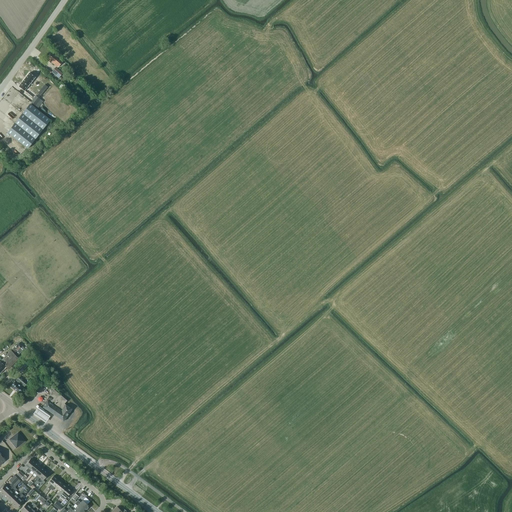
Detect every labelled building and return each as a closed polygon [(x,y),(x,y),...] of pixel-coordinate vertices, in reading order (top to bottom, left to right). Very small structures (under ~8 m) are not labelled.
[(51,62),(57,66),(58,65),(59,66),(63,61),(57,56),(56,57),(51,53),(47,57),(50,59),(47,61),(50,63),(51,62)] [(56,68),(52,72),(46,68),(45,70),(57,80),(63,73),(56,68)] [(29,73),(19,87),(24,91),(35,77),(29,73)] [(36,96),(31,102),(35,105),(40,99),(36,96)] [(7,133),(27,148),(50,120),(30,104),(7,133)] [(12,349),(18,355),(24,349),(19,343),(12,349)] [(0,360),(0,372),(0,373),(6,368),(8,369),(14,362),(16,364),(20,360),(18,359),(18,358),(11,350),(0,361),(0,360)] [(21,363),(16,369),(21,373),(26,367),(21,363)] [(14,381),(10,386),(20,394),(24,389),(23,388),(26,384),(18,378),(15,382),(14,381)] [(67,401),(66,400),(53,389),(50,395),(54,398),(52,400),(48,397),(46,400),(47,401),(43,407),(63,421),(72,409),(65,405),(64,404),(67,401)] [(50,414),(37,405),(32,413),(45,421),(50,414)] [(24,441),(18,433),(10,439),(16,447),(24,441)] [(25,471),(27,472),(35,462),(31,458),(25,465),(28,468),(25,471)] [(40,466),(35,462),(27,472),(28,473),(31,470),(34,473),(40,466)] [(44,469),(40,466),(34,473),(37,475),(34,478),(36,480),(44,469)] [(44,469),(36,480),(37,481),(40,478),(43,480),(49,473),(44,469)] [(9,480),(14,485),(19,479),(14,475),(9,480)] [(48,487),(50,489),(58,480),(53,476),(48,482),(51,484),(48,487)] [(63,483),(58,480),(50,489),(52,490),(55,487),(57,489),(63,483)] [(58,495),(59,496),(67,487),(63,483),(57,489),(60,492),(58,495)] [(0,489),(0,492),(3,496),(13,485),(11,484),(8,487),(5,484),(0,489)] [(14,487),(13,485),(3,496),(7,500),(14,493),(11,490),(14,487)] [(67,487),(59,496),(61,498),(62,497),(65,499),(72,491),(67,487)] [(16,491),(14,493),(7,500),(12,504),(22,494),(20,492),(19,494),(16,491)] [(22,494),(12,504),(16,508),(23,501),(20,499),(23,496),(22,494)] [(33,499),(37,502),(40,499),(42,497),(38,494),(33,499)] [(78,500),(76,502),(86,511),(90,507),(83,500),(81,502),(78,500)] [(63,506),(57,501),(53,505),(59,510),(63,506)] [(20,510),(22,511),(26,511),(34,504),(33,502),(30,506),(27,503),(20,510)] [(79,511),(84,511),(86,511),(76,502),(74,503),(77,506),(75,508),(79,511)]
